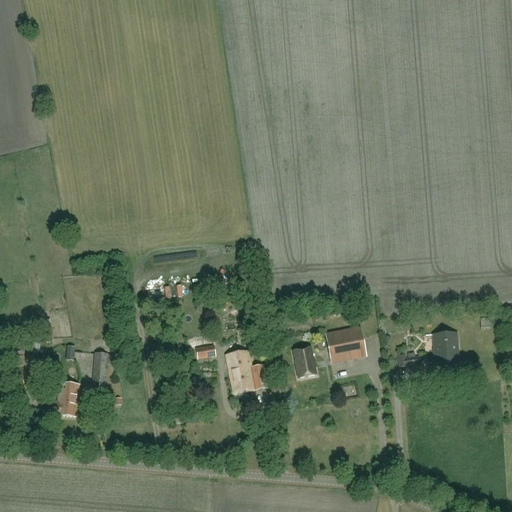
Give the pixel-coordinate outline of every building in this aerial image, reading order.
[(360,328),(325,335),(330,361),(365,354),(360,328)] [(435,371),(460,369),(457,333),(433,335),(433,346),(435,371)] [(33,353),(45,351),(43,342),(31,345),(33,353)] [(216,357),(214,347),(196,349),(198,360),(216,357)] [(298,378),(316,375),(311,347),(293,351),(298,378)] [(263,366),(251,368),(249,352),(227,356),(234,396),(267,389),(263,366)] [(105,384),(107,355),(96,354),(93,383),(105,384)] [(422,364),(421,357),(405,359),(405,356),(398,357),(399,368),(411,367),(411,365),(422,364)] [(17,392),(31,389),(24,357),(10,359),(17,392)] [(77,418),(80,386),(59,384),(58,403),(48,402),(47,415),(56,416),(77,418)] [(194,398),(191,398),(190,393),(182,393),(183,399),(182,399),(183,407),(195,406),(194,398)]
